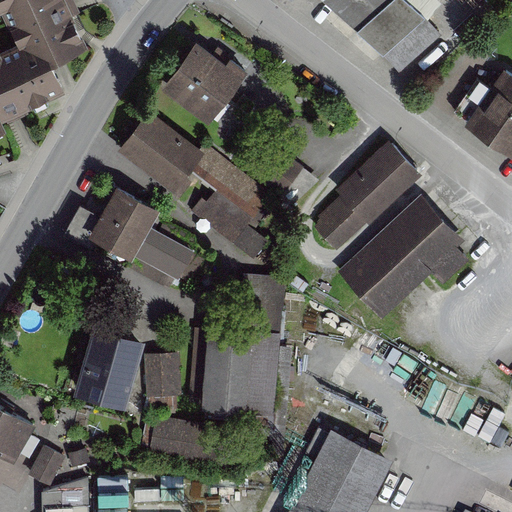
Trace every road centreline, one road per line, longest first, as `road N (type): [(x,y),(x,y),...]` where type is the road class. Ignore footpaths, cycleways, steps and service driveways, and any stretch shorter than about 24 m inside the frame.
road 1 (residential): [(245,0),(511,205)]
road 2 (tertiary): [(0,273),(117,70),(170,0)]
